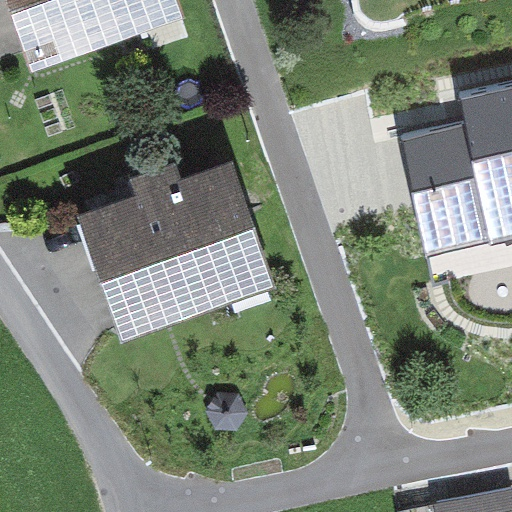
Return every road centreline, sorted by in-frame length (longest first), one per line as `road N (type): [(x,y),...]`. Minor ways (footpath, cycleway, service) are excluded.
road 1 (residential): [(379,457),(229,0)]
road 2 (residential): [(0,285),(148,500)]
road 3 (residential): [(148,500),(379,457)]
road 4 (residential): [(379,457),(511,435)]
